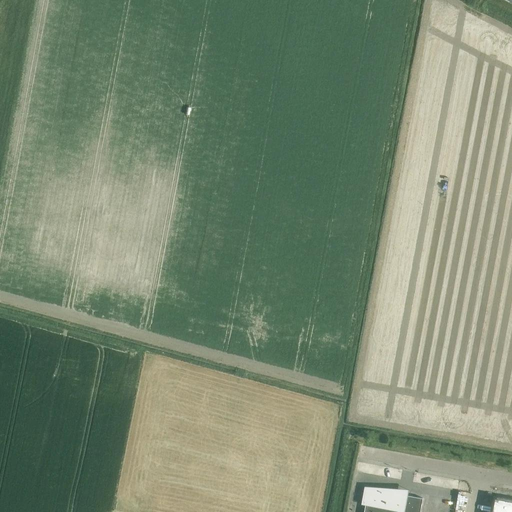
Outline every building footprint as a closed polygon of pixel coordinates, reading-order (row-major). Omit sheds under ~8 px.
[(477,264),(508,270),(511,251),(511,200),(491,196),(477,264)] [(475,285),(487,287),(490,274),(477,272),(475,285)] [(444,435),(458,437),(478,330),(463,328),(444,435)] [(481,449),(511,454),(511,440),(484,436),(481,449)] [(403,492),(402,494),(366,487),(363,504),(366,505),(364,511),(420,511),(423,498),(407,495),(407,493),(403,492)] [(491,511),(511,511),(511,501),(494,498),(491,511)]
